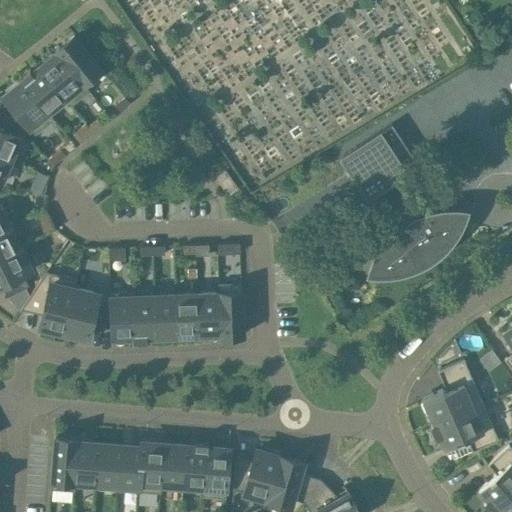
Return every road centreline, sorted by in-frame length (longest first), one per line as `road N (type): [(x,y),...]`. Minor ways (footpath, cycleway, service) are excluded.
road 1 (residential): [(19,408),(297,423)]
road 2 (residential): [(266,353),(77,362),(23,346)]
road 3 (residential): [(386,423),(388,388),(405,357),(469,300),(511,281)]
road 4 (residential): [(266,353),(258,241),(226,227)]
